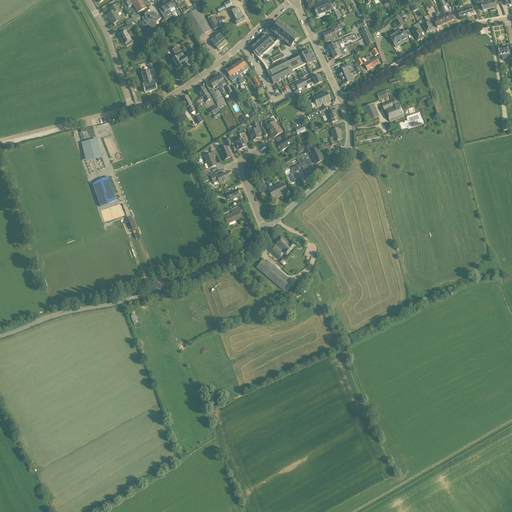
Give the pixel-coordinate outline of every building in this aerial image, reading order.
[(167,0),(165,2),(169,10),(174,7),(176,10),(179,8),(176,3),(173,5),(170,0),(167,0)] [(380,0),(382,2),(385,8),(389,6),(388,4),(389,3),(387,0),(380,0)] [(488,2),(486,3),(485,0),(476,0),(477,4),(481,3),(483,11),(490,9),(488,2)] [(490,9),(496,8),(494,0),(489,0),(490,2),(488,2),(490,9)] [(229,1),(224,4),(227,9),(232,6),(229,1)] [(325,13),(331,10),(327,1),(314,6),(316,11),(315,12),(317,15),(324,11),(325,13)] [(171,13),(169,10),(165,2),(159,5),(163,10),(160,12),(165,21),(169,19),(167,16),(171,13)] [(142,3),(134,8),(138,13),(147,8),(145,4),(143,5),(142,3)] [(106,15),(112,25),(120,20),(116,12),(119,10),(116,5),(109,9),(111,12),(106,15)] [(468,6),(464,7),(467,16),(474,13),(471,5),(468,6)] [(443,18),(440,19),(443,25),(449,23),(446,17),(445,14),(442,7),(441,8),(440,6),(436,8),(438,12),(441,10),(443,15),(442,15),(443,18)] [(245,20),(239,7),(230,12),(236,25),(245,20)] [(464,7),(457,10),(460,18),(467,16),(464,7)] [(202,36),(210,31),(197,9),(184,17),(200,43),(199,43),(201,46),(203,44),(201,42),(204,40),(202,36)] [(342,18),(338,10),(333,12),(337,20),(342,18)] [(150,28),(150,26),(153,15),(151,14),(150,13),(144,16),(145,17),(142,18),(145,23),(146,23),(146,25),(149,26),(148,28),(150,28)] [(217,17),(215,14),(208,19),(214,30),(219,27),(215,19),(217,17)] [(452,14),(446,17),(449,23),(455,20),(452,14)] [(155,16),(153,15),(150,26),(154,27),(155,23),(160,20),(157,15),(155,16)] [(432,23),(429,15),(424,18),(427,22),(423,24),(427,33),(429,32),(430,33),(432,32),(432,31),(433,30),(430,24),(432,23)] [(405,25),(399,16),(393,19),(398,29),(405,25)] [(443,25),(440,19),(434,22),(437,28),(443,25)] [(357,23),(359,29),(365,26),(365,25),(367,25),(365,20),(363,21),(357,23)] [(281,24),(278,22),(271,32),(274,34),(274,35),(275,33),(277,35),(276,36),(276,37),(276,36),(278,38),(279,38),(282,41),(283,41),(285,43),(284,43),(286,42),(288,43),(287,45),(290,47),(298,38),(295,36),(296,35),(295,35),(295,36),(293,34),(293,33),(293,34),(291,33),(292,32),(291,32),(290,34),(288,32),(289,30),(289,31),(287,29),(288,29),(287,29),(285,28),(285,27),(283,26),(284,26),(283,26),(281,24)] [(331,28),(332,32),(324,36),(324,37),(323,38),(325,42),(326,41),(327,42),(337,37),(335,32),(344,28),(342,24),(338,26),(338,25),(331,28)] [(422,31),(418,24),(414,26),(416,31),(413,33),(418,41),(420,40),(421,41),(423,40),(423,39),(424,38),(420,32),(422,31)] [(364,38),(372,34),(369,27),(361,31),(364,38)] [(396,46),(408,39),(403,30),(390,37),(396,46)] [(125,31),(118,35),(124,45),(131,41),(125,31)] [(222,45),(226,42),(218,33),(216,35),(217,36),(211,41),(218,50),(223,46),(222,45)] [(367,45),(375,42),(372,34),(364,38),(367,45)] [(252,47),(252,48),(250,49),(263,64),(264,62),(260,57),(275,45),(266,35),(264,37),(263,37),(264,38),(262,40),(261,39),(259,41),(260,43),(258,44),(256,43),(257,43),(255,45),(254,45),(255,47),(253,48),(252,47)] [(153,43),(151,39),(142,44),(144,48),(153,43)] [(336,42),(336,44),(329,47),(332,53),(339,50),(342,48),(340,45),(343,43),(341,40),(336,42)] [(511,49),(509,50),(509,51),(507,51),(506,46),(503,47),(500,47),(497,48),(498,57),(510,55),(511,60),(511,49)] [(335,59),(342,56),(342,57),(346,56),(345,52),(344,53),(342,48),(339,50),(332,53),(335,59)] [(183,67),(182,66),(188,62),(185,58),(184,58),(181,54),(178,49),(175,51),(178,56),(176,57),(177,58),(172,61),(176,65),(174,67),(174,68),(175,70),(177,71),(183,67)] [(304,60),(313,56),(312,55),(313,55),(313,54),(312,55),(311,53),(312,52),(311,52),(310,50),(304,54),(302,51),(300,52),(302,56),(304,60)] [(270,59),(273,63),(281,59),(280,59),(283,58),(281,54),(283,54),(283,53),(273,58),(271,59),(270,59)] [(306,65),(304,60),(302,56),(297,58),(301,67),(306,65)] [(309,64),(315,61),(315,59),(314,59),(313,57),(314,57),(313,57),(313,56),(304,60),(306,65),(308,68),(309,68),(310,67),(309,64)] [(376,58),(371,61),(368,57),(366,58),(367,62),(364,64),(368,70),(379,64),(376,58)] [(296,69),(301,67),(297,58),(292,61),(296,69)] [(245,65),(242,60),(236,64),(240,70),(243,73),(249,69),(246,65),(245,65)] [(291,72),(296,69),(292,61),(287,63),(291,72)] [(270,72),(267,66),(265,67),(273,84),(276,83),(276,84),(276,83),(275,82),(278,81),(279,82),(281,80),(282,81),(281,79),(283,78),(284,79),(287,78),(287,76),(289,75),(290,77),(290,76),(293,75),(291,72),(287,63),(270,72)] [(231,68),(235,74),(235,73),(240,80),(239,80),(241,83),(244,81),(237,72),(240,70),(236,64),(231,68)] [(342,78),(350,74),(347,67),(339,71),(342,78)] [(225,71),(229,77),(228,77),(232,82),(235,80),(232,75),(235,74),(231,68),(225,71)] [(141,73),(144,84),(147,83),(147,82),(148,82),(146,77),(147,77),(147,75),(150,75),(149,71),(141,73)] [(350,74),(342,78),(345,85),(353,81),(350,74)] [(145,93),(156,90),(154,81),(152,82),(150,75),(147,75),(147,77),(146,77),(148,82),(147,82),(147,83),(144,84),(143,84),(145,93)] [(220,75),(214,79),(218,85),(220,87),(218,88),(220,91),(223,89),(224,88),(222,86),(225,84),(220,75)] [(315,86),(322,83),(319,76),(305,82),(304,79),(295,84),(298,90),(307,85),(307,86),(313,83),(315,86),(315,85),(315,86)] [(213,88),(216,86),(217,89),(218,88),(220,87),(218,85),(214,79),(209,83),(213,88)] [(272,87),(275,93),(280,90),(277,84),(272,87)] [(234,96),(229,86),(226,88),(231,98),(234,96)] [(202,98),(202,97),(206,102),(210,99),(207,94),(203,87),(197,91),(202,98)] [(240,87),(232,91),(235,95),(242,91),(240,87)] [(210,92),(218,105),(217,106),(219,109),(226,105),(218,90),(215,92),(214,90),(210,92)] [(386,90),(377,94),(380,101),(388,97),(386,90)] [(317,107),(330,101),(326,92),(313,98),(317,107)] [(182,101),(186,108),(187,108),(191,114),(195,112),(191,106),(192,105),(188,97),(182,101)] [(390,122),(404,117),(403,114),(399,104),(394,106),(395,106),(393,107),(392,105),(396,104),(395,100),(382,105),(384,111),(385,110),(389,120),(390,122)] [(370,121),(379,117),(373,104),(364,108),(370,121)] [(210,110),(213,115),(220,111),(219,109),(217,106),(216,106),(210,110)] [(321,115),(321,114),(328,111),(325,107),(318,111),(321,115)] [(311,120),(320,115),(317,109),(308,114),(311,120)] [(331,109),(328,111),(321,114),(322,117),(325,116),(327,121),(330,120),(331,123),(338,121),(334,111),(332,112),(331,109)] [(256,115),(250,118),(251,121),(254,120),(256,123),(259,122),(256,115)] [(279,129),(274,122),(275,122),(273,119),(272,118),(267,122),(267,123),(268,126),(266,127),(269,132),(268,132),(272,139),(282,132),(280,128),(279,129)] [(251,127),(253,130),(248,132),(252,141),(253,141),(258,141),(259,138),(257,132),(261,131),(258,124),(251,127)] [(335,144),(334,142),(342,140),(338,128),(330,131),(333,137),(329,138),(332,145),(335,144)] [(240,135),(242,140),(232,144),(235,151),(238,149),(238,151),(246,147),(243,140),(247,138),(245,133),(240,135)] [(282,151),(282,150),(294,142),(290,136),(288,137),(286,134),(280,137),(282,141),(276,145),(280,152),(282,151)] [(98,139),(81,143),(86,161),(103,157),(98,139)] [(224,160),(231,157),(227,147),(219,150),(224,160)] [(212,154),(204,157),(209,168),(216,165),(213,157),(217,155),(214,148),(210,150),(212,154)] [(321,157),(322,156),(321,155),(317,148),(310,152),(316,164),(323,161),(321,157)] [(305,180),(310,178),(304,166),(308,165),(306,162),(309,160),(306,153),(296,157),(300,165),(290,169),(292,174),(300,170),(305,180)] [(265,177),(283,169),(282,167),(264,175),(265,177)] [(220,184),(229,180),(227,173),(218,177),(217,173),(210,176),(212,182),(218,180),(220,184)] [(116,200),(108,177),(101,179),(101,181),(92,184),(100,207),(107,204),(107,202),(116,200)] [(260,194),(262,193),(262,194),(267,191),(263,182),(258,185),(260,187),(259,187),(257,188),(260,194)] [(280,196),(287,193),(283,184),(268,190),(272,198),(279,194),(280,196)] [(227,194),(230,200),(239,196),(237,190),(230,193),(229,190),(224,192),(226,195),(227,194)] [(227,224),(242,218),(240,213),(242,212),(240,207),(238,208),(238,209),(231,212),(232,214),(224,217),(227,224)] [(132,230),(137,228),(132,216),(127,218),(132,230)] [(287,256),(295,247),(291,244),(282,237),(269,252),(278,259),(283,254),(287,256)] [(261,256),(266,250),(262,246),(256,252),(261,256)] [(282,290),(291,281),(267,261),(266,262),(263,260),(256,268),(282,290)]
